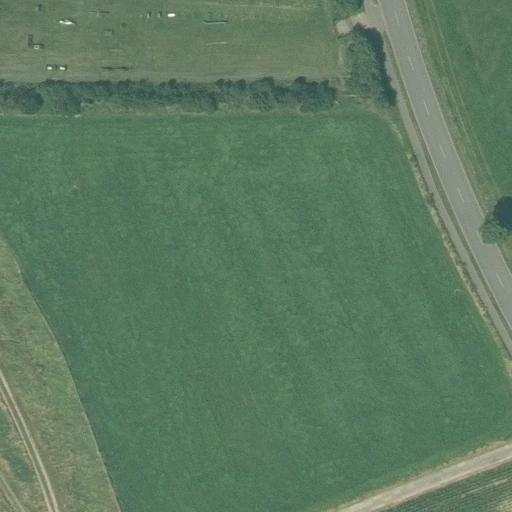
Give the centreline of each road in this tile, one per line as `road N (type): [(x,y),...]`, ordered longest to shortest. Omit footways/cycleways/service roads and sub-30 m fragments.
road 1 (tertiary): [(511,302),(450,176),(389,0)]
road 2 (unclassified): [(357,511),(511,451)]
road 3 (track): [(0,385),(45,511)]
